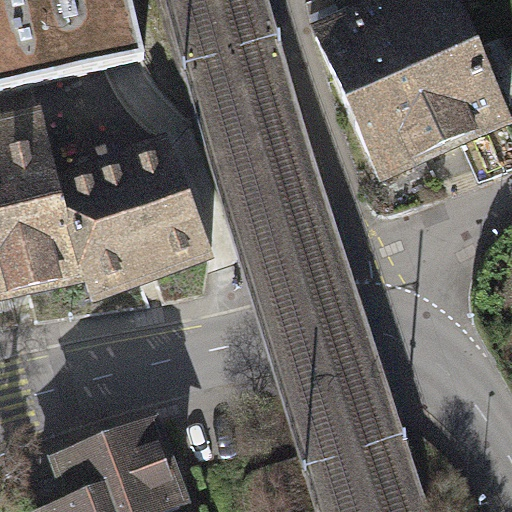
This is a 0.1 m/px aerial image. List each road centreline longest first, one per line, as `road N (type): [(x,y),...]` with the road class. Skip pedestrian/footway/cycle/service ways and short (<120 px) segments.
road 1 (residential): [(390,336),(292,333),(0,405)]
road 2 (residential): [(292,0),(390,336)]
road 3 (residential): [(390,336),(460,222),(511,202)]
road 4 (residential): [(511,459),(459,382),(390,336)]
